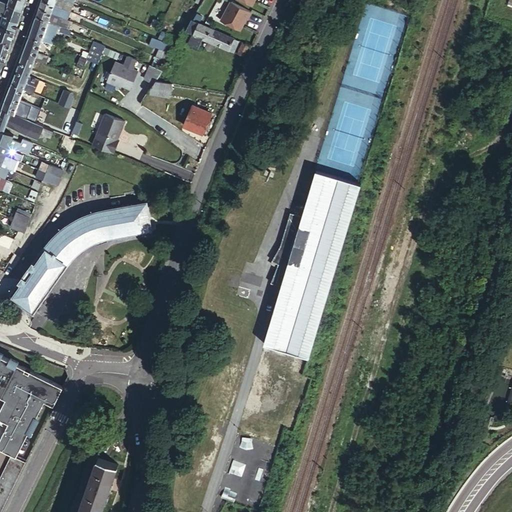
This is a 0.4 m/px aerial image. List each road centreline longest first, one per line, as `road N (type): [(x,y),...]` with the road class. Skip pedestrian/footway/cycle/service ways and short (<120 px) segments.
road 1 (track): [(511,119),(500,140),(436,184),(330,511)]
road 2 (tertiary): [(141,377),(173,262),(283,0)]
road 3 (unclassified): [(12,511),(73,388),(89,373)]
road 4 (tertiary): [(141,377),(135,511)]
